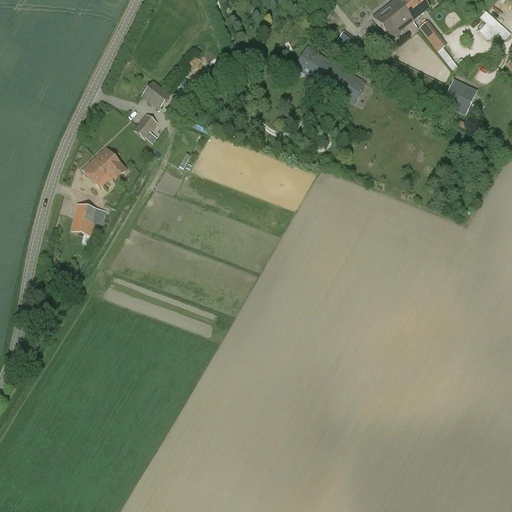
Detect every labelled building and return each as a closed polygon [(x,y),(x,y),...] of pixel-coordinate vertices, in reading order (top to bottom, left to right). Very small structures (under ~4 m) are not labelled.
[(397,0),(372,19),(390,43),(415,23),(414,22),(430,10),(421,0),(399,0),(399,1),(398,0),(397,0)] [(480,19),(486,25),(480,32),(493,44),(499,37),(506,43),(511,36),(511,35),(487,12),(480,19)] [(418,31),(430,45),(439,38),(427,23),(418,31)] [(353,107),(366,85),(326,61),(327,61),(307,49),(294,71),(353,107)] [(435,104),(443,87),(393,62),(385,79),(435,104)] [(465,118),(477,94),(454,83),(442,107),(465,118)] [(153,84),(141,99),(158,113),(170,97),(153,84)] [(144,142),(157,126),(146,117),(133,134),(144,142)] [(116,183),(126,173),(105,151),(95,160),(112,179),(116,183)] [(112,179),(95,160),(82,172),(99,191),(112,179)] [(91,240),(94,226),(103,228),(106,214),(77,207),(70,235),(91,240)]
